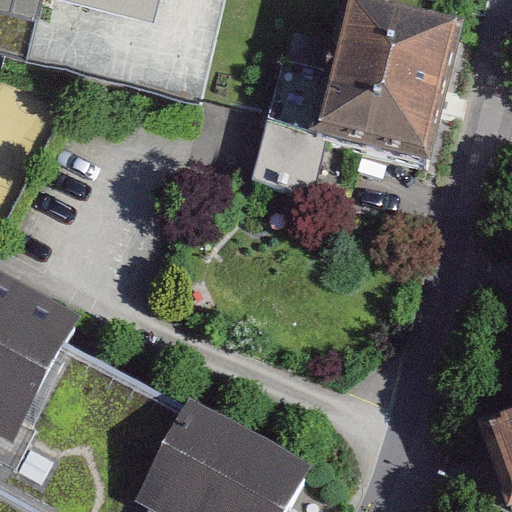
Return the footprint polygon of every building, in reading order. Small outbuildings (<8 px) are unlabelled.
[(0,0),(0,48),(33,58),(48,0),(0,0)] [(242,0),(48,0),(33,58),(216,104),(242,0)] [(474,23),(383,0),(344,0),(326,73),(283,62),(253,182),(312,197),(325,143),(437,170),(474,23)] [(511,256),(511,257),(511,259),(511,416),(484,426),(511,508),(511,256)] [(0,511),(327,511),(334,498),(143,398),(0,320),(0,511)]
